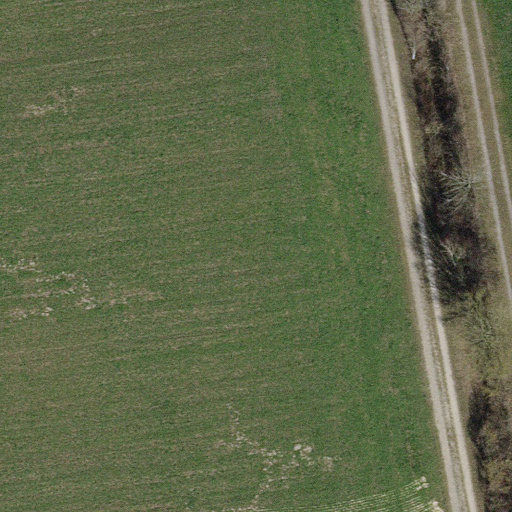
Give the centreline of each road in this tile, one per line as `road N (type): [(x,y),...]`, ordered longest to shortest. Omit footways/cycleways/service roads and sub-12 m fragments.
road 1 (track): [(468,511),(377,0)]
road 2 (track): [(511,245),(468,0)]
